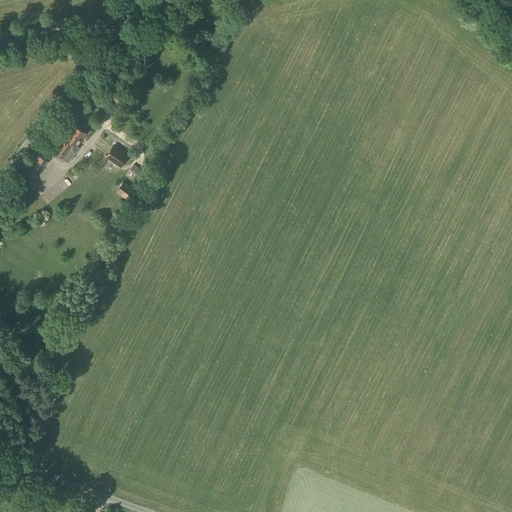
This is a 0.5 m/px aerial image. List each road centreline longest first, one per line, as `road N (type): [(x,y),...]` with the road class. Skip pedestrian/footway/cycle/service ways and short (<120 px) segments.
road 1 (unclassified): [(0,182),(122,12)]
road 2 (unclassified): [(141,511),(0,463)]
road 3 (unclassified): [(0,42),(122,12)]
